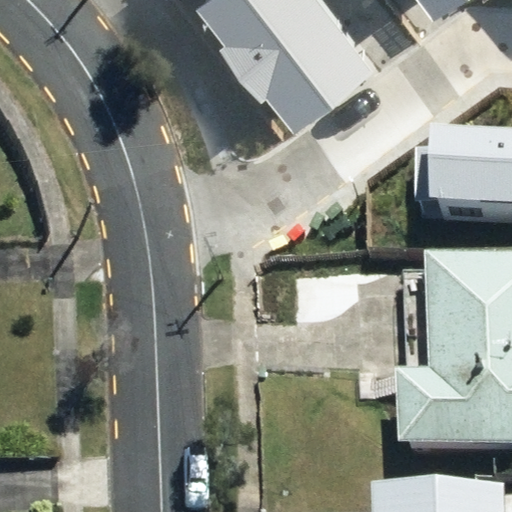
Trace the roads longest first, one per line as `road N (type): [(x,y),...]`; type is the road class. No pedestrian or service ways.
road 1 (residential): [(511,37),(344,150),(229,190),(136,208)]
road 2 (residential): [(136,208),(154,313),(160,511)]
road 3 (residential): [(16,0),(61,37),(130,168),(136,208)]
